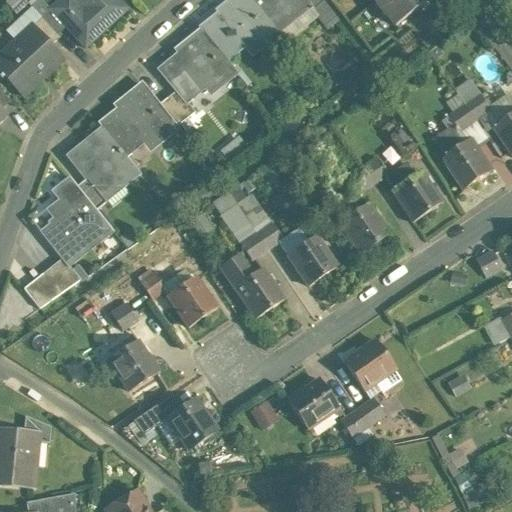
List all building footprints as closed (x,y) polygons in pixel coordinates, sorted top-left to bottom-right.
[(49,10),(39,0),(32,0),(28,4),(41,19),(57,36),(66,28),(50,11),(49,11),(49,10)] [(60,0),(49,10),(49,11),(50,11),(66,28),(85,49),(127,10),(117,0),(60,0)] [(278,34),(250,0),(231,0),(226,5),(228,7),(199,30),(200,31),(201,31),(236,75),(237,74),(223,56),(250,34),(262,48),(279,35),(278,34)] [(306,0),(250,0),(278,34),(311,8),(312,7),(306,0)] [(323,2),(321,0),(306,0),(312,7),(311,8),(313,10),(323,2)] [(372,0),(375,4),(376,3),(395,27),(428,0),(372,0)] [(41,19),(32,27),(50,46),(59,38),(57,36),(41,19)] [(32,27),(0,56),(0,73),(23,98),(24,97),(22,95),(43,75),(45,77),(63,61),(50,46),(32,27)] [(200,31),(184,44),(187,48),(159,71),(176,92),(187,105),(187,104),(192,100),(187,94),(209,76),(219,88),(236,75),(201,31),(200,31)] [(458,95),(466,106),(481,95),(474,85),(458,95)] [(123,100),(126,104),(99,125),(126,159),(127,159),(131,155),(127,149),(149,131),(159,144),(177,131),(158,107),(141,86),(123,100)] [(10,102),(0,91),(0,108),(2,110),(10,102)] [(187,105),(176,92),(167,99),(185,121),(195,113),(187,104),(187,105)] [(466,106),(477,122),(486,115),(495,109),(493,107),(488,100),(486,102),(481,95),(466,106)] [(185,121),(167,99),(158,107),(176,129),(185,121)] [(495,109),(486,115),(495,128),(511,117),(501,101),(493,107),(495,109)] [(458,128),(461,133),(462,132),(477,122),(466,106),(450,117),(458,128)] [(495,128),(495,129),(496,130),(496,129),(511,152),(511,117),(495,128)] [(472,142),(478,150),(490,141),(477,122),(462,132),(469,142),(472,140),(472,141),(472,142)] [(126,159),(99,125),(102,130),(68,157),(86,180),(105,204),(141,176),(127,159),(126,159)] [(458,128),(435,143),(445,158),(444,159),(445,160),(466,189),(465,190),(466,191),(493,172),(493,171),(492,171),(478,150),(472,142),(472,141),(472,140),(469,142),(462,132),(461,133),(458,128)] [(376,159),(361,170),(372,186),(387,175),(376,159)] [(420,173),(415,176),(408,166),(386,180),(393,191),(392,192),(393,193),(393,192),(413,222),(414,223),(442,204),(441,203),(431,189),(420,173)] [(361,170),(345,180),(356,197),(372,186),(361,170)] [(96,212),(77,188),(70,179),(53,193),(61,202),(48,211),(56,222),(42,233),(62,259),(69,268),(70,268),(114,233),(96,211),(96,212)] [(105,204),(86,180),(77,188),(96,212),(96,211),(105,204)] [(238,183),(227,192),(235,202),(246,194),(238,183)] [(368,205),(339,224),(340,225),(361,254),(360,255),(361,256),(389,236),(389,235),(388,235),(379,222),(379,221),(368,205)] [(236,206),(221,217),(240,245),(256,235),(245,218),(236,206)] [(255,211),(245,218),(256,235),(267,227),(255,211)] [(267,227),(256,235),(267,251),(282,240),(271,224),(267,227)] [(256,235),(240,245),(251,261),(267,251),(256,235)] [(315,237),(287,256),(288,257),(308,287),(309,288),(337,269),(336,267),(336,268),(327,254),(315,237)] [(495,252),(478,262),(486,278),(504,269),(495,252)] [(262,270),(251,278),(237,258),(221,269),(235,289),(234,289),(235,290),(255,319),(256,320),(284,301),(283,300),(283,301),(274,288),(274,287),(262,270)] [(69,268),(62,259),(52,268),(69,289),(80,281),(70,268),(69,268)] [(69,289),(52,268),(42,275),(59,296),(69,289)] [(167,290),(156,274),(141,285),(152,301),(167,290)] [(59,296),(42,275),(33,283),(49,303),(59,296)] [(195,278),(167,297),(168,299),(168,298),(188,328),(188,329),(216,310),(216,309),(215,309),(206,295),(195,278)] [(49,303),(33,283),(23,290),(39,310),(49,303)] [(127,305),(111,315),(122,332),(138,322),(127,305)] [(511,315),(503,320),(511,336),(511,315)] [(137,342),(108,360),(109,361),(129,391),(128,392),(129,393),(159,374),(147,355),(146,356),(137,342)] [(396,370),(376,342),(357,354),(358,355),(344,364),(363,392),(364,392),(364,391),(375,384),(382,394),(401,381),(394,371),(395,371),(396,370)] [(320,381),(306,390),(305,390),(287,402),(307,431),(308,430),(338,409),(339,409),(320,381)] [(171,397),(134,422),(144,436),(167,420),(167,419),(180,410),(171,397)] [(204,414),(195,400),(180,410),(167,419),(167,420),(168,420),(188,450),(189,451),(217,432),(205,414),(204,414)] [(261,431),(278,417),(263,400),(247,413),(261,431)] [(373,400),(358,411),(369,427),(385,416),(373,400)] [(358,411),(340,423),(352,439),(369,427),(358,411)] [(51,428),(25,417),(24,435),(39,436),(38,443),(49,444),(51,428)] [(24,435),(0,432),(0,484),(34,488),(38,443),(39,436),(24,435)] [(460,449),(448,454),(453,467),(465,462),(460,449)] [(219,477),(204,480),(206,490),(221,487),(219,477)] [(478,482),(460,491),(469,508),(487,499),(478,482)] [(148,511),(137,493),(106,511),(148,511)] [(74,511),(74,495),(56,498),(58,511),(74,511)] [(58,511),(56,498),(27,504),(28,511),(58,511)]
